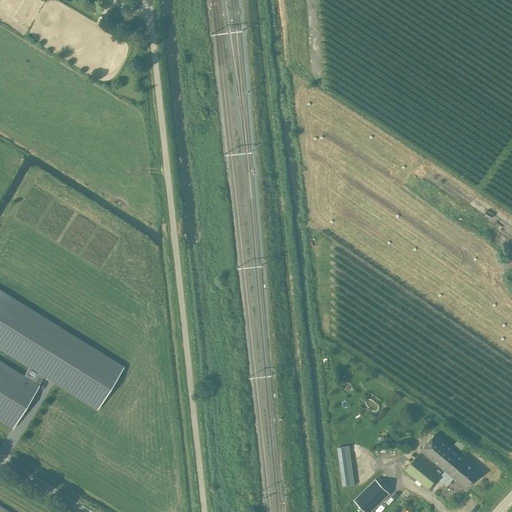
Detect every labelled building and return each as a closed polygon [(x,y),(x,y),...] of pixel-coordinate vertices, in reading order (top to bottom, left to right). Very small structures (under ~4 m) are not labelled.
[(0,361),(0,420),(12,428),(39,385),(38,385),(44,377),(97,410),(123,367),(0,290),(0,349),(29,367),(24,376),(0,361)] [(435,434),(421,450),(445,471),(459,454),(435,434)] [(459,454),(445,471),(454,478),(466,489),(480,472),(480,471),(459,454)] [(440,474),(417,455),(405,470),(428,489),(440,474)] [(376,479),(354,500),(365,511),(370,511),(390,493),(376,479)]
